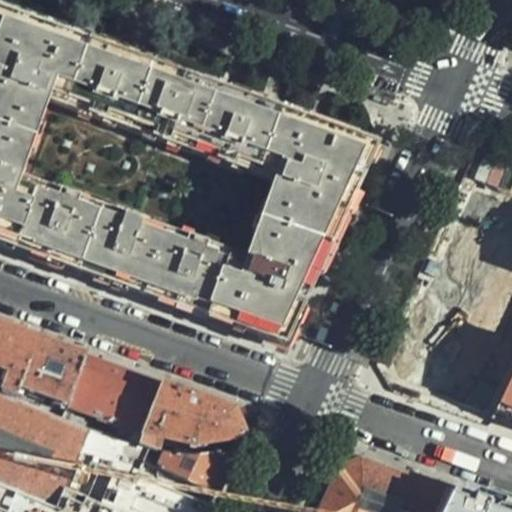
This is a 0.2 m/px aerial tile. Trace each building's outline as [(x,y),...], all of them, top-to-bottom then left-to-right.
[(52,31),(0,12),(0,245),(63,268),(145,297),(247,333),(268,341),(292,332),(315,282),(377,147),(268,109),(194,82),(127,58),(52,31)] [(511,199),(469,184),(384,366),(392,387),(488,421),(511,370),(511,199)] [(21,387),(37,342),(18,335),(0,328),(0,393),(16,400),(21,387)] [(68,406),(85,360),(68,354),(37,342),(21,387),(68,406)] [(138,451),(163,388),(127,375),(85,360),(68,406),(121,427),(116,442),(138,451)] [(511,370),(488,421),(491,422),(495,414),(511,421),(511,370)] [(171,391),(163,388),(138,451),(153,457),(158,445),(189,459),(234,456),(243,435),(232,413),(171,391)] [(0,511),(208,511),(234,456),(189,459),(158,445),(153,457),(138,451),(116,442),(16,400),(0,393),(0,511)] [(444,511),(454,491),(364,458),(351,462),(338,466),(316,511),(444,511)] [(511,511),(470,497),(454,491),(444,511),(511,511)]
